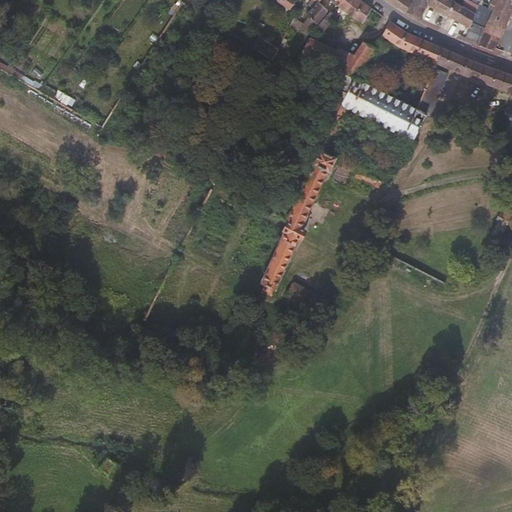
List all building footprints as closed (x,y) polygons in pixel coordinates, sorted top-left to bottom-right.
[(271,0),(288,11),(295,0),(271,0)] [(343,12),(351,0),(339,0),(335,7),(343,12)] [(360,24),(370,9),(361,3),(358,0),(351,0),(343,12),(350,18),(360,24)] [(411,2),(408,0),(384,0),(405,14),(411,2)] [(473,16),(446,0),(412,0),(411,2),(405,14),(417,19),(426,5),(468,29),(473,16)] [(492,52),(511,12),(511,7),(511,0),(497,0),(494,7),(489,5),(487,10),(478,6),(473,16),(468,29),(467,31),(463,39),(476,45),(476,46),(492,52)] [(314,24),(326,10),(317,3),(316,3),(305,17),(314,24)] [(373,33),(383,19),(370,9),(360,24),(373,33)] [(329,24),(336,15),(331,10),(330,10),(323,19),(329,24)] [(320,35),(329,24),(323,19),(314,30),(320,35)] [(457,56),(440,49),(407,35),(388,22),(381,36),(398,48),(434,64),(478,83),(511,95),(511,110),(506,107),(501,117),(507,120),(502,131),(511,135),(511,76),(473,63),(457,56)] [(463,39),(467,31),(463,29),(459,37),(463,39)] [(271,62),(277,49),(258,36),(251,47),(271,62)] [(354,79),(373,49),(361,42),(352,55),(349,54),(346,58),(307,40),(277,103),(288,108),(309,65),(321,61),(334,67),(330,75),(336,77),(331,88),(317,117),(318,118),(306,145),(317,151),(328,156),(349,111),(411,142),(424,115),(415,110),(354,79)] [(428,117),(446,74),(432,68),(427,79),(415,110),(424,115),(428,117)] [(36,69),(32,74),(40,79),(44,74),(36,69)] [(58,91),(53,99),(69,108),(73,100),(58,91)] [(175,102),(180,93),(176,91),(171,100),(175,102)] [(271,105),(253,96),(248,104),(268,113),(271,105)] [(169,161),(175,146),(152,135),(144,150),(169,161)] [(327,172),(331,165),(336,168),(337,167),(350,173),(350,176),(359,180),(360,178),(372,185),(372,186),(377,188),(380,182),(333,159),(328,156),(317,151),(285,221),(288,223),(282,233),(283,234),(260,284),(263,285),(260,293),(269,297),(272,291),(297,240),(298,240),(303,230),(299,228),(326,172),(327,172)] [(499,237),(511,211),(511,204),(507,202),(501,214),(498,213),(495,220),(495,221),(497,222),(491,234),(499,237)] [(307,316),(310,310),(314,312),(320,298),(291,284),(285,297),(287,298),(284,305),(307,316)]
